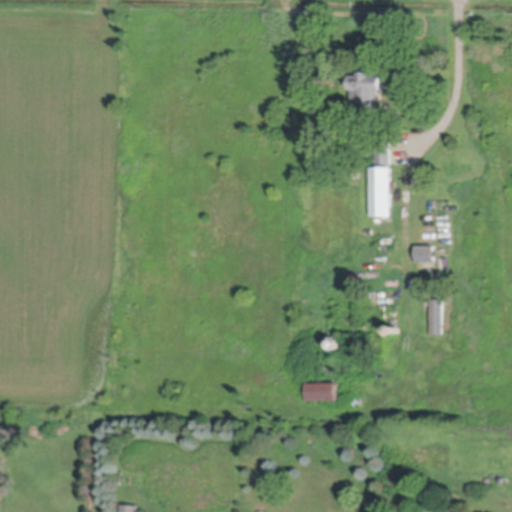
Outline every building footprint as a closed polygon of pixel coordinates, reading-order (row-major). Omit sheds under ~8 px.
[(352,71),(361,71),(361,67),(375,67),(375,69),(385,69),(385,86),(379,86),(378,104),(361,104),(353,105),(353,85),(352,85),(352,71)] [(376,140),(392,139),(392,162),(376,162),(376,140)] [(371,165),(392,165),(392,214),(371,214),(371,165)] [(418,243),(436,243),(436,260),(418,260),(418,243)] [(431,297),(443,297),(443,332),(431,331),(431,297)] [(363,323),(374,323),(374,331),(363,331),(363,323)] [(401,332),(401,333),(400,333),(400,334),(399,334),(398,334),(398,335),(397,335),(396,335),(395,335),(395,334),(394,334),(393,334),(393,333),(392,333),(392,332),(392,331),(391,331),(391,330),(391,329),(391,328),(392,328),(392,327),(392,326),(393,326),(393,325),(394,325),(395,324),(396,324),(397,324),(398,324),(398,325),(399,325),(400,325),(400,326),(401,326),(401,327),(401,328),(402,328),(402,329),(402,330),(402,331),(401,331),(401,332)] [(375,353),(375,332),(390,332),(390,354),(375,353)] [(342,345),(341,346),(341,347),(340,347),(339,348),(338,348),(337,348),(336,348),(335,348),(335,347),(334,347),(333,346),(333,345),(332,345),(332,344),(332,343),(332,342),(332,341),(333,341),(333,340),(334,339),(335,339),(335,338),(336,338),(337,338),(338,338),(339,338),(340,339),(341,339),(341,340),(342,341),(342,342),(342,343),(342,344),(342,345)] [(385,361),(385,339),(354,339),(354,347),(348,347),(348,355),(368,355),(368,361),(385,361)] [(308,380),(337,380),(337,398),(309,399),(308,380)] [(120,511),(121,503),(139,504),(138,511),(120,511)]
